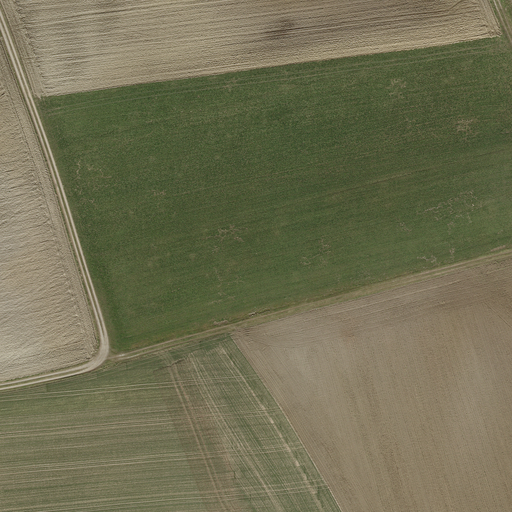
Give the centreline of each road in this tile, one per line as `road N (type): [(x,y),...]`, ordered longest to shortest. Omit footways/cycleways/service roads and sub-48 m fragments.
road 1 (track): [(511,250),(109,359)]
road 2 (track): [(109,359),(50,152),(0,18)]
